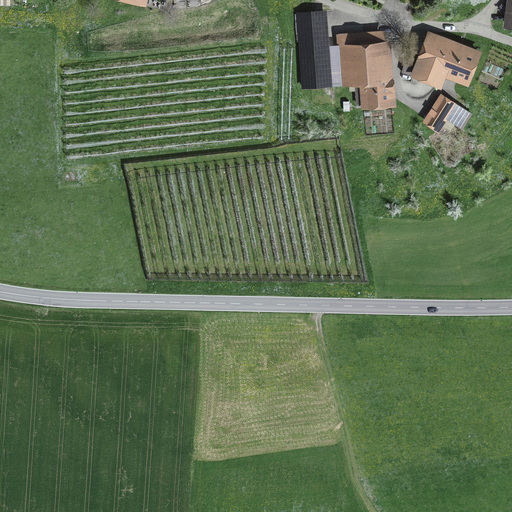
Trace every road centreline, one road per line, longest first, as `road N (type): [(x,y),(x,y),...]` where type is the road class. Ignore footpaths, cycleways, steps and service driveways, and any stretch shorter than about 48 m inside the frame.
road 1 (primary): [(0,291),(72,300),(511,307)]
road 2 (unclassified): [(327,0),(511,40)]
